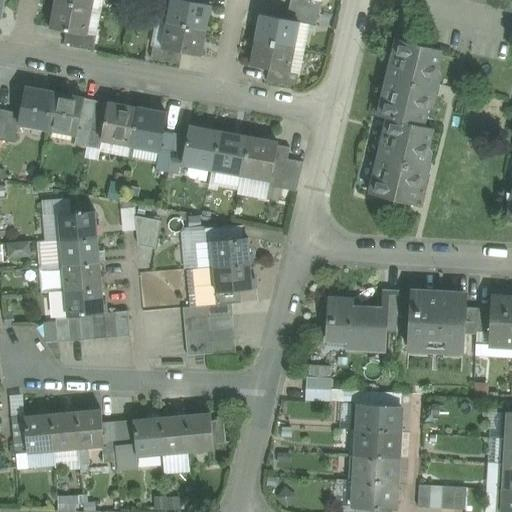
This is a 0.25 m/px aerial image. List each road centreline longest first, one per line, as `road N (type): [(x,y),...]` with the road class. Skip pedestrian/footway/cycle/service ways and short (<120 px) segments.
road 1 (residential): [(330,112),(0,47)]
road 2 (residential): [(267,386),(50,376),(23,349)]
road 3 (residential): [(302,249),(511,261)]
road 4 (residential): [(267,386),(302,249)]
road 5 (residential): [(302,249),(330,112)]
road 6 (residential): [(238,511),(267,386)]
